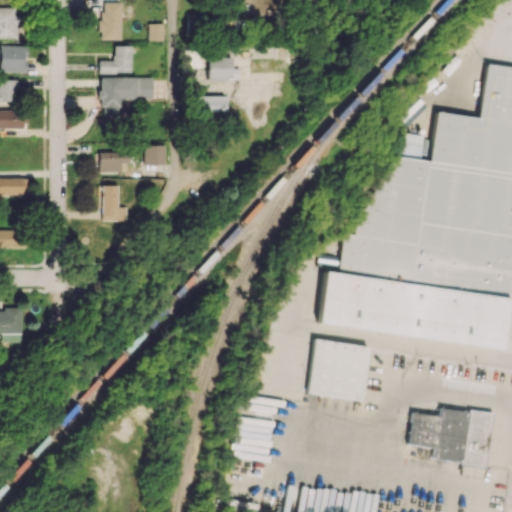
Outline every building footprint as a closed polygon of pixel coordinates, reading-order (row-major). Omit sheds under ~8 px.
[(119,39),(118,1),(99,2),(99,39),(119,39)] [(0,37),(14,38),(15,7),(0,6),(0,37)] [(186,26),(203,27),(203,13),(186,13),(186,26)] [(147,40),(163,40),(162,22),(147,23),(147,40)] [(26,45),(0,44),(0,70),(24,71),(25,58),(26,45)] [(130,73),(130,45),(112,45),(112,60),(98,60),(98,72),(130,73)] [(201,67),(201,51),(184,51),(183,67),(201,67)] [(230,57),(206,57),(206,79),(237,79),(237,68),(230,68),(230,57)] [(501,347),(511,256),(511,66),(485,64),(478,116),(436,111),(430,160),(422,159),(425,134),(401,131),(400,137),(384,169),(383,172),(365,208),(358,207),(355,234),(343,232),(338,272),(324,270),(318,325),(501,347)] [(150,99),(150,76),(98,77),(99,119),(120,118),(119,99),(150,99)] [(0,101),(15,102),(15,79),(0,78),(0,101)] [(196,112),(225,111),(225,95),(196,95),(196,112)] [(0,127),(20,128),(21,109),(0,109),(0,127)] [(142,145),(142,165),(163,164),(162,144),(142,145)] [(97,171),(120,171),(119,163),(126,162),(126,151),(97,152),(97,171)] [(0,196),(24,196),(23,177),(0,177),(0,196)] [(99,220),(124,220),(125,206),(115,206),(116,185),(100,184),(99,220)] [(0,246),(24,247),(24,230),(0,229),(0,246)] [(0,332),(19,333),(18,308),(0,308),(0,332)] [(306,394),(360,400),(367,345),(312,338),(306,394)] [(409,412),(405,445),(431,448),(430,460),(483,466),(489,413),(437,407),(436,415),(409,412)]
